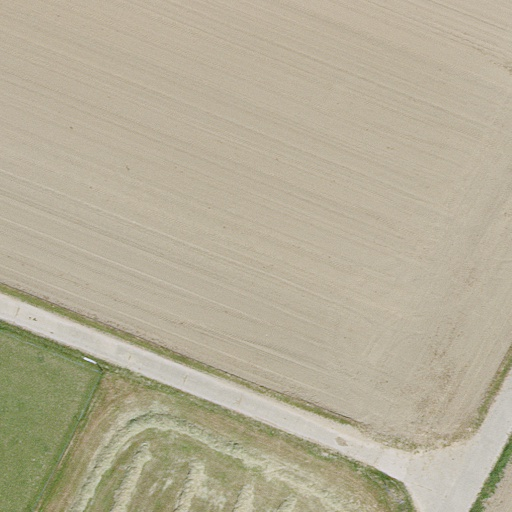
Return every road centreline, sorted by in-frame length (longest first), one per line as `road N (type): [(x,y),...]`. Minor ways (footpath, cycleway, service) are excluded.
road 1 (track): [(0,303),(466,485)]
road 2 (unclassified): [(452,511),(511,404)]
